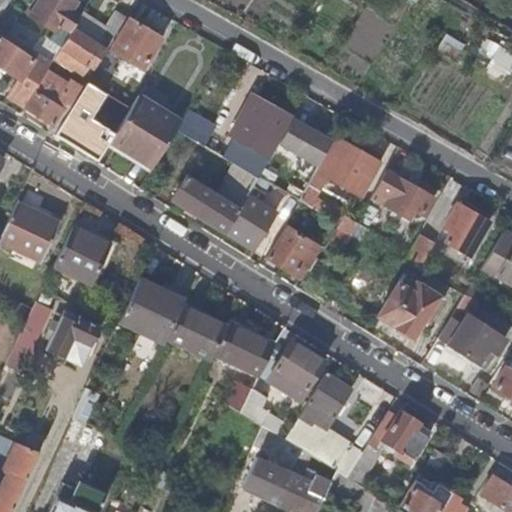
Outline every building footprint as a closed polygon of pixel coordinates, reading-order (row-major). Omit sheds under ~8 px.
[(71,31),(80,17),(69,10),(74,0),(36,0),(28,15),(56,32),(60,25),(71,31)] [(377,52),(389,20),(363,10),(351,43),(377,52)] [(111,43),(127,18),(116,11),(99,36),(111,43)] [(129,19),(111,51),(143,69),(161,38),(129,19)] [(51,63),(51,62),(61,48),(39,35),(39,36),(15,23),(7,38),(36,54),(51,63)] [(439,48),(459,57),(466,42),(445,33),(439,48)] [(51,62),(80,79),(87,69),(90,71),(101,54),(69,34),(61,48),(51,62)] [(0,67),(18,79),(19,80),(32,61),(0,40),(0,67)] [(491,55),(485,73),(507,80),(511,66),(511,48),(486,40),(482,52),(491,55)] [(7,97),(23,107),(40,80),(51,63),(36,54),(32,61),(19,80),(18,79),(7,97)] [(40,80),(23,107),(52,125),(65,104),(55,98),(61,87),(44,77),(42,81),(40,80)] [(175,133),(182,122),(139,95),(132,108),(130,110),(111,141),(153,168),(175,133)] [(252,98),(232,133),(270,155),(290,119),(252,98)] [(72,138),(99,154),(115,128),(88,112),(72,138)] [(304,116),(287,146),(310,159),(327,129),(304,116)] [(338,226),(343,217),(344,217),(314,200),(326,178),(359,197),(369,177),(352,167),(359,155),(332,140),(297,203),(299,204),(338,226)] [(259,181),(266,168),(242,154),(236,168),(259,181)] [(249,196),(259,181),(236,168),(234,167),(225,182),(229,184),(220,198),(187,178),(172,201),(225,235),(249,196)] [(398,180),(389,198),(424,218),(434,201),(398,180)] [(275,213),(249,196),(225,235),(252,251),(275,213)] [(358,222),(368,228),(380,206),(370,201),(358,222)] [(16,203),(0,237),(0,241),(42,262),(59,224),(16,203)] [(456,205),(446,223),(454,227),(444,245),(461,254),(471,237),(478,241),(488,224),(456,205)] [(356,225),(355,224),(343,217),(338,226),(324,248),(337,256),(356,225)] [(111,246),(73,227),(53,267),(92,285),(111,246)] [(310,270),(316,262),(311,259),(318,248),(285,227),(266,258),(299,279),(306,268),(310,270)] [(403,263),(416,271),(431,243),(418,235),(408,254),(403,263)] [(511,247),(495,277),(511,286),(511,247)] [(403,275),(377,317),(413,340),(424,322),(428,325),(444,301),(403,275)] [(139,280),(118,323),(163,345),(166,339),(182,304),(184,301),(139,280)] [(475,304),(464,298),(437,341),(485,372),(504,343),(467,318),(475,304)] [(228,326),(182,304),(166,339),(211,361),(213,356),(228,326)] [(60,316),(46,351),(80,367),(98,328),(79,319),(76,324),(60,316)] [(258,378),(274,345),(229,324),(228,326),(213,356),(258,378)] [(322,362),(290,342),(267,379),(269,380),(267,384),(278,391),(280,387),(284,390),(289,383),(304,392),(322,362)] [(511,374),(505,370),(493,389),(511,401),(511,374)] [(299,416),(286,438),(333,467),(347,444),(325,431),(349,391),(324,375),(306,405),(299,416)] [(259,422),(272,397),(234,376),(220,401),(259,422)] [(73,413),(84,419),(99,395),(89,388),(73,413)] [(347,476),(361,484),(385,444),(397,452),(412,461),(414,462),(428,439),(415,430),(418,424),(399,412),(396,416),(388,411),(370,439),(361,453),(355,463),(347,476)] [(263,427),(285,436),(291,421),(269,412),(263,427)] [(356,429),(347,444),(361,453),(370,439),(356,429)] [(0,511),(9,511),(38,453),(0,435),(0,457),(6,461),(3,469),(5,477),(0,488),(0,511)] [(267,465),(289,475),(300,452),(284,441),(279,439),(267,465)] [(412,461),(397,452),(395,456),(410,466),(412,461)] [(242,489),(275,505),(289,475),(267,465),(255,460),(242,489)] [(323,496),(350,511),(370,511),(378,498),(378,497),(360,486),(361,484),(347,476),(336,469),(334,472),(325,492),(323,496)] [(290,511),(315,511),(323,496),(325,492),(289,475),(275,505),(290,511)] [(441,511),(511,511),(511,490),(492,478),(481,496),(494,504),(490,511),(465,511),(466,511),(458,506),(460,501),(452,496),(441,511)] [(400,507),(407,511),(441,511),(452,496),(453,494),(433,482),(428,489),(416,481),(400,507)] [(63,483),(58,493),(49,511),(99,511),(107,495),(81,483),(78,490),(63,483)] [(49,511),(58,493),(53,490),(42,511),(49,511)]
